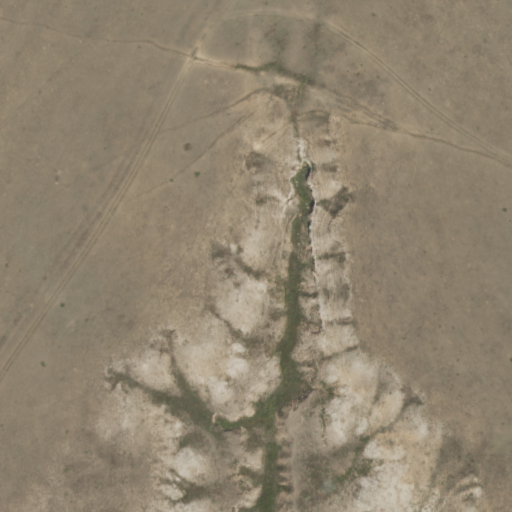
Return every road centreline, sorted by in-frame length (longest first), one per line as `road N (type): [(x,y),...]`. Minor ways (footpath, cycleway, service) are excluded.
road 1 (residential): [(0,382),(213,57),(265,26),(273,0)]
road 2 (residential): [(511,156),(265,26)]
